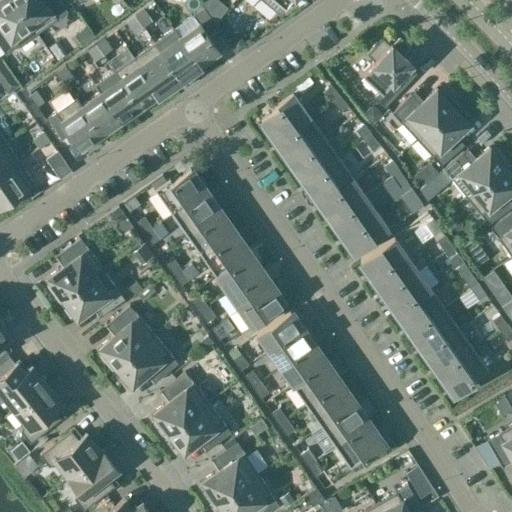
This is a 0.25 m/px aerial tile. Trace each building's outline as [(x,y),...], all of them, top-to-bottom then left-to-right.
[(36,32),(13,0),(0,0),(0,24),(1,25),(0,25),(0,46),(5,53),(36,32)] [(13,0),(36,32),(67,10),(59,0),(13,0)] [(263,0),(278,12),(288,0),(263,0)] [(174,27),(173,28),(201,67),(221,53),(208,35),(218,28),(203,6),(192,14),(198,22),(179,35),(174,27)] [(143,9),(134,15),(142,26),(151,20),(143,9)] [(142,26),(134,15),(126,21),(133,32),(142,26)] [(84,25),(70,30),(76,45),(90,39),(84,25)] [(153,42),(178,77),(182,74),(185,78),(201,67),(173,28),(153,42)] [(381,36),(376,42),(383,49),(362,71),(380,88),(373,96),(384,106),(417,71),(407,62),(409,60),(402,53),(407,47),(397,38),(392,44),(390,42),(389,44),(381,36)] [(104,37),(95,43),(103,53),(111,47),(104,37)] [(174,80),(178,77),(153,42),(133,56),(161,95),(177,84),(174,80)] [(103,53),(95,43),(87,49),(94,59),(103,53)] [(0,55),(0,74),(9,68),(0,55)] [(133,56),(114,69),(141,109),(161,95),(133,56)] [(56,70),(56,71),(63,81),(72,75),(64,64),(56,70)] [(141,109),(114,69),(113,70),(119,78),(100,91),(122,123),(141,109)] [(308,74),(295,84),(299,90),(312,81),(308,74)] [(323,90),(332,101),(339,94),(331,84),(323,90)] [(416,138),(456,101),(442,87),(439,90),(436,87),(418,103),(410,94),(391,112),(416,138)] [(102,136),(122,123),(100,91),(81,104),(75,96),(74,97),(102,136)] [(260,118),(275,139),(309,115),(292,91),(277,101),(279,105),(260,118)] [(339,94),(332,101),(340,111),(348,105),(339,94)] [(82,151),(102,136),(74,97),(44,118),(59,140),(69,133),(82,151)] [(469,115),(456,101),(416,138),(440,164),(459,147),(451,138),(468,122),(465,119),(469,115)] [(309,115),(275,139),(290,159),(323,136),(309,115)] [(363,140),(371,133),(362,123),(355,129),(363,140)] [(43,130),(42,131),(32,138),(38,146),(49,139),(43,130)] [(380,144),(371,133),(363,140),(372,150),(380,144)] [(338,157),(323,136),(290,159),(304,180),(338,157)] [(5,140),(0,143),(0,174),(19,161),(5,140)] [(443,167),(465,195),(508,161),(496,146),(491,149),(489,146),(470,161),(462,151),(443,167)] [(56,149),(56,150),(46,157),(60,176),(70,169),(56,149)] [(304,180),(319,201),(353,177),(338,157),(304,180)] [(391,176),(399,170),(391,159),(383,165),(391,176)] [(33,181),(19,161),(0,174),(0,203),(7,199),(12,206),(30,193),(25,186),(33,181)] [(511,166),(508,161),(465,195),(488,223),(508,208),(500,198),(511,187),(511,166)] [(154,188),(171,212),(204,188),(190,167),(171,180),(169,177),(154,188)] [(407,181),(399,170),(391,176),(399,187),(407,181)] [(353,177),(319,201),(331,218),(365,194),(353,177)] [(426,178),(414,188),(422,198),(434,189),(426,178)] [(419,198),(411,187),(403,192),(411,204),(419,198)] [(204,188),(171,212),(186,233),(219,209),(204,188)] [(377,211),(365,194),(331,218),(343,235),(377,211)] [(234,230),(219,209),(186,233),(200,253),(234,230)] [(377,211),(343,235),(355,252),(388,228),(377,211)] [(511,256),(511,254),(511,212),(511,211),(490,226),(511,256)] [(136,220),(144,232),(152,226),(144,215),(136,220)] [(432,234),(440,229),(432,217),(424,223),(432,234)] [(152,226),(144,232),(152,243),(160,237),(152,226)] [(200,253),(215,274),(248,251),(234,230),(200,253)] [(444,251),(452,245),(444,234),(436,239),(444,251)] [(371,275),(405,251),(393,235),(359,258),(371,275)] [(46,282),(58,299),(102,267),(80,236),(79,237),(59,251),(67,262),(47,276),(50,279),(46,282)] [(460,256),(452,245),(444,251),(452,262),(460,256)] [(215,274),(227,291),(260,268),(248,251),(215,274)] [(417,269),(405,251),(371,275),(383,292),(417,269)] [(173,273),(181,267),(173,256),(165,262),(173,273)] [(102,267),(58,299),(69,315),(74,312),(76,316),(95,302),(103,313),(124,298),(116,286),(108,292),(95,274),(102,268),(102,267)] [(189,278),(181,267),(173,273),(181,284),(189,278)] [(260,268),(227,291),(239,308),(272,285),(260,268)] [(429,286),(417,269),(383,292),(395,310),(429,286)] [(470,288),(478,283),(470,271),(462,277),(470,288)] [(486,294),(478,283),(470,288),(478,299),(486,294)] [(284,302),(272,285),(239,308),(251,325),(284,302)] [(502,285),(492,292),(494,295),(501,305),(509,299),(511,298),(502,285)] [(444,307),(429,286),(395,310),(410,330),(444,307)] [(191,299),(199,310),(207,304),(199,293),(191,299)] [(98,352),(111,368),(153,333),(129,303),(127,305),(109,320),(117,330),(99,345),(102,349),(98,352)] [(207,304),(199,310),(207,321),(215,315),(207,304)] [(444,307),(410,330),(425,351),(458,328),(444,307)] [(268,349),(301,326),(289,309),(256,332),(268,349)] [(499,329),(507,324),(499,313),(491,318),(499,329)] [(227,333),(219,321),(211,327),(219,338),(227,333)] [(0,354),(7,350),(0,340),(0,339),(7,335),(7,336),(8,335),(0,323),(0,354)] [(511,337),(511,330),(507,324),(499,329),(507,341),(511,337)] [(313,343),(301,326),(268,349),(279,366),(313,343)] [(425,351),(439,372),(473,348),(458,328),(425,351)] [(153,333),(111,368),(124,383),(128,380),(131,384),(149,368),(158,378),(177,362),(153,333)] [(313,343),(279,366),(291,383),(325,359),(313,343)] [(473,348),(439,372),(454,393),(488,369),(473,348)] [(240,352),(233,357),(232,358),(240,369),(248,363),(240,352)] [(339,380),(325,359),(291,383),(306,404),(339,380)] [(14,408),(46,383),(30,364),(29,365),(30,365),(23,371),(16,362),(0,374),(0,397),(5,397),(14,408)] [(244,374),(252,386),(260,380),(252,369),(244,374)] [(152,417),(164,433),(207,401),(185,370),(164,386),(172,396),(153,410),(156,414),(152,417)] [(260,380),(252,386),(260,397),(268,391),(260,380)] [(306,404),(320,424),(354,401),(339,380),(306,404)] [(61,402),(46,383),(14,408),(24,420),(20,430),(29,442),(60,417),(53,407),(59,402),(60,403),(61,402)] [(207,401),(164,433),(176,450),(180,447),(183,450),(202,436),(209,446),(230,431),(207,401)] [(354,401),(320,424),(335,445),(368,421),(354,401)] [(250,402),(239,407),(245,420),(257,414),(250,402)] [(278,423),(286,417),(278,406),(270,411),(278,423)] [(294,428),(286,417),(278,423),(286,434),(294,428)] [(383,443),(368,421),(335,445),(350,466),(383,443)] [(511,423),(486,439),(502,466),(511,460),(511,423)] [(68,475),(102,449),(101,447),(100,448),(100,449),(99,450),(85,431),(84,432),(84,433),(78,438),(71,428),(39,453),(48,465),(59,463),(68,475)] [(212,502),(257,472),(237,440),(215,455),(222,465),(203,478),(205,482),(201,485),(212,502)] [(299,453),(307,464),(315,458),(307,447),(299,453)] [(117,468),(102,449),(68,475),(78,487),(73,497),(83,509),(116,483),(109,473),(116,468),(116,469),(117,468)] [(489,451),(481,455),(488,467),(496,463),(489,451)] [(315,458),(307,464),(315,475),(323,470),(315,458)] [(265,511),(278,504),(257,472),(212,502),(218,511),(242,511),(250,507),(252,511),(265,511)] [(375,503),(379,511),(410,511),(420,506),(407,484),(375,503)] [(330,511),(338,508),(329,492),(319,498),(312,486),(305,490),(317,511),(330,511)] [(148,511),(140,500),(139,501),(140,502),(133,506),(126,496),(102,511),(148,511)] [(379,511),(375,503),(358,511),(379,511)]
